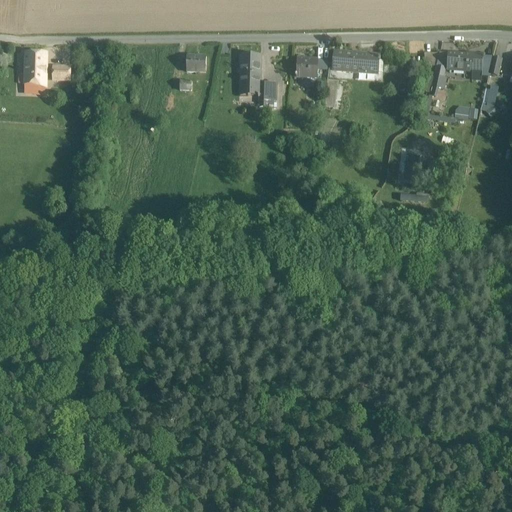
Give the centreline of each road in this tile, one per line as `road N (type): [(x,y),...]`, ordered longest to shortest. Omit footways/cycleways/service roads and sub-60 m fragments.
road 1 (track): [(0,290),(19,286),(87,312),(118,313),(238,282),(392,270),(511,241)]
road 2 (residential): [(511,38),(485,31),(0,45)]
road 3 (track): [(511,448),(105,347)]
